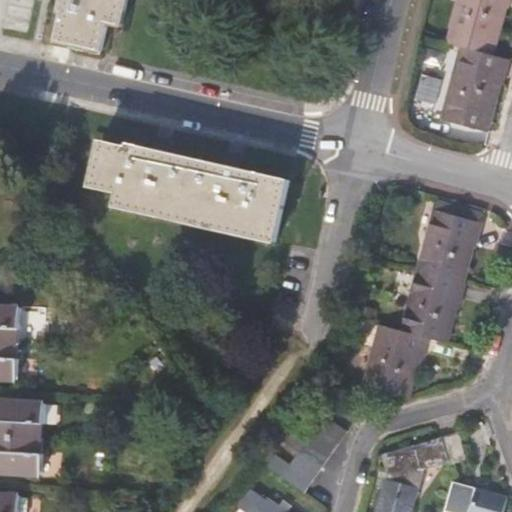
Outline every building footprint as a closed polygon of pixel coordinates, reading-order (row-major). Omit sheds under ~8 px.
[(63,0),(61,13),(64,13),(57,41),(102,51),(108,23),(122,26),(127,0),(63,0)] [(508,0),(458,0),(447,41),(463,46),(494,54),(508,0)] [(509,59),(494,54),(463,46),(442,118),(489,131),(509,59)] [(157,138),(155,149),(170,152),(172,142),(157,138)] [(155,149),(131,144),(131,147),(103,141),(93,183),(122,191),(118,205),(275,240),(289,179),(241,168),(226,165),(170,152),(155,149)] [(228,154),(226,165),(241,168),(243,158),(228,154)] [(449,342),(483,216),(439,202),(404,330),(427,336),(449,342)] [(0,304),(0,378),(16,379),(20,305),(0,304)] [(427,336),(404,330),(382,324),(365,384),(411,396),(427,336)] [(0,397),(0,472),(41,475),(45,400),(0,397)] [(272,452),(264,463),(305,491),(347,430),(326,415),(309,440),(290,426),(281,438),(300,452),(291,465),(272,452)] [(386,454),(393,480),(420,488),(425,469),(467,456),(460,433),(386,454)] [(379,511),(413,511),(420,488),(393,480),(388,479),(379,511)] [(454,483),(445,511),(504,511),(508,499),(454,483)] [(247,511),(288,511),(270,498),(268,500),(253,489),(240,507),(247,511)] [(0,491),(0,511),(19,511),(21,493),(0,491)]
